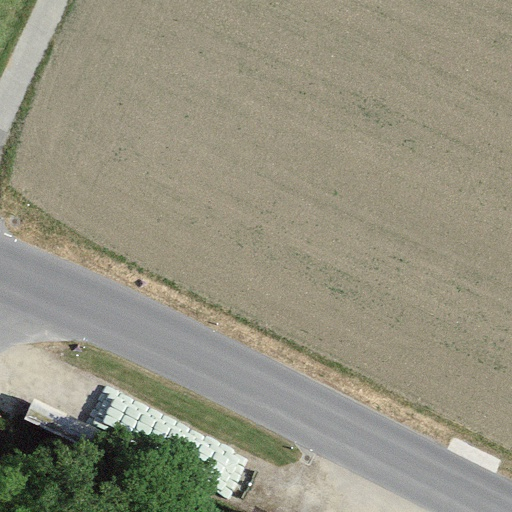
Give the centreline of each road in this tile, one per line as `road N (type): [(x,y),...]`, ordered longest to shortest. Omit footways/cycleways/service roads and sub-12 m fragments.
road 1 (tertiary): [(498,511),(0,269)]
road 2 (track): [(0,124),(57,0)]
